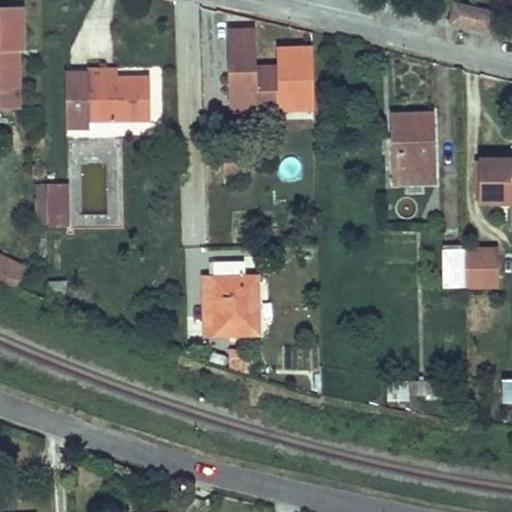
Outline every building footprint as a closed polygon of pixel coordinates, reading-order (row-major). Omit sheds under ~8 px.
[(503,11),(466,3),(463,20),(500,28),(503,11)] [(24,50),(23,17),(0,17),(0,92),(13,92),(12,51),(20,50),(24,50)] [(282,104),(280,66),(255,67),(253,30),(230,30),(232,105),(282,104)] [(0,106),(21,106),(20,50),(12,51),(13,92),(0,92),(0,106)] [(119,77),(118,67),(89,67),(89,77),(119,77)] [(151,77),(89,77),(89,72),(66,72),(68,128),(90,128),(90,121),(151,120),(151,77)] [(283,124),(282,104),(232,105),(233,125),(283,124)] [(435,183),(433,113),(393,114),(395,184),(407,183),(408,195),(424,195),(423,183),(435,183)] [(247,153),(247,143),(224,144),(224,154),(247,153)] [(248,178),(247,153),(224,154),(225,179),(248,178)] [(511,158),(481,158),(481,203),(511,202),(511,158)] [(68,213),(68,184),(47,185),(48,213),(68,213)] [(68,226),(68,213),(48,213),(48,226),(68,226)] [(466,287),(465,249),(443,250),(444,287),(466,287)] [(499,286),(498,249),(466,250),(466,287),(499,286)] [(0,277),(4,280),(14,259),(0,252),(0,277)] [(15,285),(25,265),(14,259),(4,280),(15,285)] [(260,334),(258,284),(245,284),(245,277),(245,262),(215,262),(215,277),(204,277),(206,335),(260,334)] [(67,282),(49,282),(50,303),(63,308),(67,282)] [(411,400),(411,390),(409,390),(409,381),(388,382),(388,402),(410,402),(410,401),(411,400)] [(434,381),(409,381),(409,390),(411,390),(411,395),(435,394),(434,381)]
